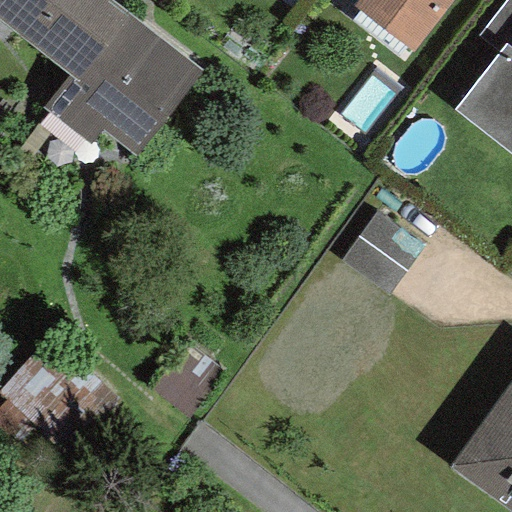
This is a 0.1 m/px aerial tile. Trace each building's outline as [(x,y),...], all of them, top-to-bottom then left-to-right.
[(0,0),(0,21),(20,37),(48,0),(0,0)] [(48,0),(20,37),(69,75),(42,110),(93,149),(106,133),(135,155),(199,72),(105,0),(48,0)] [(356,0),(352,6),(412,53),(454,0),(356,0)] [(511,0),(505,0),(476,38),(497,55),(504,46),(511,52),(511,0)] [(511,52),(504,46),(497,55),(453,112),(462,119),(511,157),(511,52)] [(423,250),(373,213),(338,261),(388,298),(423,250)] [(511,380),(449,470),(502,506),(511,491),(511,380)] [(511,511),(511,491),(502,506),(510,511),(511,511)]
